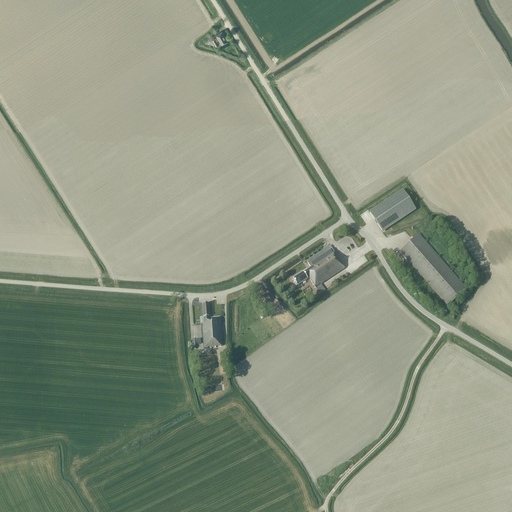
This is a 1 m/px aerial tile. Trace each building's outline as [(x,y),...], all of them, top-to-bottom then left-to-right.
[(219,41),(222,45),(227,42),(222,32),(216,35),(217,37),(212,40),(215,47),(218,45),(217,42),(219,41)] [(403,191),(370,213),(382,231),(415,209),(403,191)] [(419,234),(399,251),(447,306),(467,289),(419,234)] [(309,279),(316,288),(345,269),(330,246),(328,247),(327,245),(322,248),(323,250),(307,261),(311,268),(307,271),(306,270),(304,271),(304,272),(293,280),(297,286),(309,279)] [(320,294),(325,290),(322,284),(316,288),(320,294)] [(269,296),(266,292),(264,289),(260,292),(262,295),(260,296),(261,298),(259,299),(261,302),(263,301),(264,300),(268,305),(272,301),(269,296)] [(277,302),(276,300),(268,306),(272,311),(280,306),(279,305),(277,302)] [(203,324),(205,348),(222,346),(220,318),(210,318),(209,304),(202,305),(204,323),(203,324)] [(193,349),(196,349),(196,343),(201,343),(201,338),(193,339),(193,349)]
